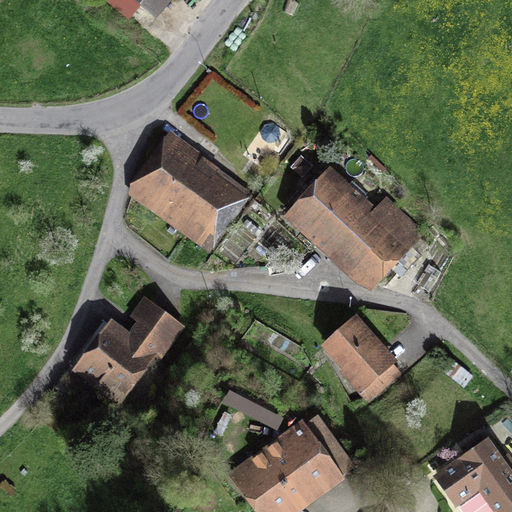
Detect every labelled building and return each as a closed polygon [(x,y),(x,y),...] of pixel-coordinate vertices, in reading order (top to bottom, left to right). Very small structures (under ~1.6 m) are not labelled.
[(151,18),(155,21),(173,0),(130,0),(135,4),(127,13),(143,26),(151,18)] [(288,0),(283,13),(294,16),(299,4),(288,0)] [(246,34),(257,16),(248,10),(237,28),(246,34)] [(205,157),(170,132),(126,194),(209,254),(252,194),(204,159),(205,157)] [(329,169),(283,220),(370,296),(425,233),(386,199),(376,210),(363,199),(367,193),(354,182),(350,187),(329,169)] [(71,374),(120,410),(156,362),(159,364),(185,328),(145,298),(129,319),(135,323),(132,326),(134,328),(129,334),(111,320),(71,374)] [(394,366),(398,363),(356,316),(320,348),(341,371),(339,373),(367,404),(401,374),(394,366)] [(442,371),(464,389),(474,377),(452,359),(442,371)] [(221,406),(277,432),(283,419),(227,393),(221,406)] [(343,478),(355,469),(318,417),(305,427),(301,422),(226,476),(252,511),(303,511),(346,481),(343,478)] [(511,511),(511,474),(488,439),(431,478),(453,511),(478,494),(479,496),(459,510),(460,511),(511,511)]
